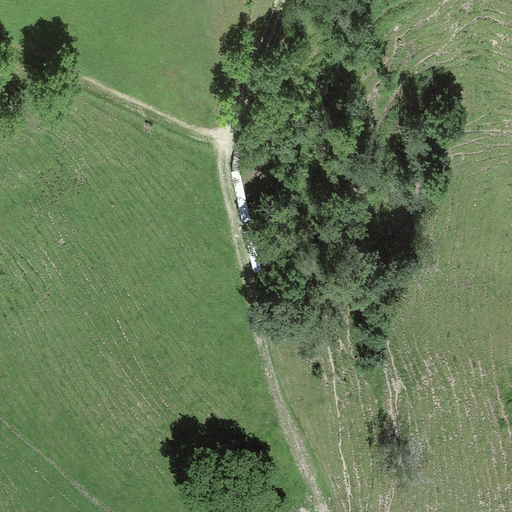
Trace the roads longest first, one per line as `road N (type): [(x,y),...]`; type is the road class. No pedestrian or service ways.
road 1 (track): [(323,511),(276,389),(237,242),(224,136)]
road 2 (track): [(0,49),(55,66),(184,131),(224,136)]
road 3 (track): [(224,136),(279,0)]
